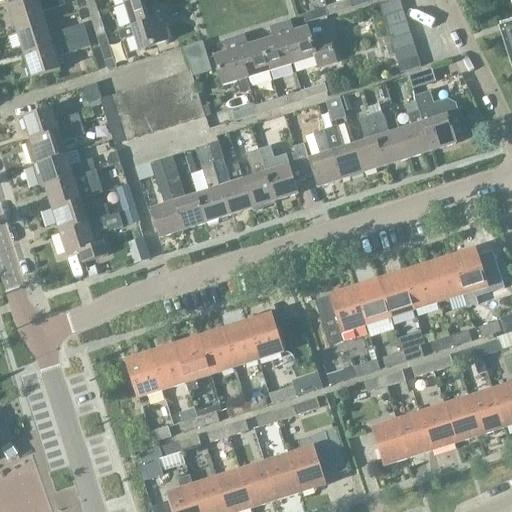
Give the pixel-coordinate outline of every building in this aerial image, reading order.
[(6,0),(11,11),(38,3),(38,0),(6,0)] [(18,34),(46,26),(42,12),(64,5),(62,0),(38,0),(38,3),(11,11),(18,34)] [(84,0),(90,17),(100,14),(95,0),(84,0)] [(131,28),(172,15),(169,6),(158,10),(155,0),(143,0),(125,6),(131,28)] [(353,0),(350,1),(353,10),(375,3),(374,0),(353,0)] [(327,9),(330,18),(353,10),(350,1),(327,9)] [(384,19),(405,13),(401,2),(381,9),(384,19)] [(306,25),(330,18),(327,9),(303,16),(306,25)] [(408,24),(405,13),(384,19),(388,30),(408,24)] [(96,38),(107,35),(100,14),(90,17),(96,38)] [(175,26),(172,15),(131,28),(118,31),(120,41),(134,37),(139,52),(168,43),(164,29),(175,26)] [(281,27),(293,67),(314,60),(317,70),(336,64),(328,38),(311,43),(307,30),(293,34),(290,24),(281,27)] [(412,35),(408,24),(388,30),(391,41),(412,35)] [(52,47),(63,44),(75,40),(72,28),(49,35),(46,26),(18,34),(25,58),(53,49),(52,47)] [(261,44),(270,74),(293,67),(281,27),(270,30),(273,40),(261,44)] [(511,28),(502,31),(511,63),(511,28)] [(107,35),(96,38),(104,63),(114,60),(107,35)] [(415,46),(412,35),(391,41),(395,52),(415,46)] [(270,74),(261,44),(247,48),(244,38),(234,41),(247,81),(270,74)] [(229,54),(214,59),(223,88),(237,84),(240,96),(250,93),(247,81),(234,41),(226,44),(229,54)] [(395,52),(398,63),(418,57),(415,46),(395,52)] [(200,47),(184,52),(189,66),(205,61),(200,47)] [(60,72),(53,49),(25,58),(32,81),(60,72)] [(422,68),(418,57),(398,63),(401,74),(422,68)] [(435,82),(431,69),(408,77),(412,89),(435,82)] [(191,73),(180,76),(187,100),(198,97),(191,73)] [(176,104),(187,100),(180,76),(168,80),(176,104)] [(164,107),(176,104),(168,80),(157,84),(164,107)] [(153,110),(164,107),(157,84),(146,87),(153,110)] [(142,114),(153,110),(146,87),(135,90),(142,114)] [(302,94),(304,102),(328,95),(326,87),(302,94)] [(131,117),(142,114),(135,90),(124,94),(131,117)] [(119,121),(131,117),(124,94),(112,97),(119,121)] [(304,102),(302,94),(278,101),(281,109),(304,102)] [(108,124),(119,121),(112,97),(101,101),(108,124)] [(205,119),(198,97),(187,100),(195,122),(205,119)] [(417,102),(433,153),(456,146),(455,143),(467,139),(459,114),(458,114),(455,106),(449,103),(431,109),(427,98),(417,102)] [(195,122),(187,100),(176,104),(183,126),(195,122)] [(278,101),(255,108),(257,116),(281,109),(278,101)] [(410,160),(433,153),(417,102),(415,102),(415,101),(404,104),(412,128),(401,132),(410,160)] [(183,126),(176,104),(164,107),(171,130),(183,126)] [(171,130),(164,107),(153,110),(160,133),(171,130)] [(233,123),(257,116),(255,108),(231,115),(233,123)] [(30,143),(82,126),(79,116),(67,119),(66,115),(65,114),(64,112),(63,111),(62,110),(61,110),(59,110),(56,110),(52,111),(52,110),(23,119),(30,143)] [(160,133),(153,110),(142,114),(150,136),(160,133)] [(382,113),(371,116),(387,168),(410,160),(401,132),(388,136),(382,113)] [(150,136),(142,114),(131,117),(138,140),(150,136)] [(387,168),(371,116),(359,120),(366,143),(355,146),(364,175),(387,168)] [(138,140),(131,117),(119,121),(126,144),(138,140)] [(115,147),(126,144),(119,121),(108,124),(115,147)] [(37,165),(66,156),(62,144),(85,137),(82,126),(30,143),(37,165)] [(336,127),(324,131),(341,182),(364,175),(355,146),(343,150),(336,127)] [(318,190),(341,182),(324,131),(313,134),(320,157),(309,161),(303,145),(293,148),(295,155),(303,180),(314,177),(318,190)] [(206,148),(212,164),(223,160),(218,144),(206,148)] [(209,193),(197,197),(206,225),(230,218),(220,190),(212,164),(206,148),(195,151),(195,153),(196,152),(209,193)] [(295,183),(303,180),(295,155),(285,158),(288,167),(278,171),(271,149),(259,153),(276,203),(299,195),(295,183)] [(276,203),(259,153),(247,157),(254,178),(243,182),(253,210),(256,214),(263,211),(264,207),(276,203)] [(45,188),(95,172),(91,161),(70,168),(66,156),(37,165),(38,166),(35,167),(33,169),(36,178),(39,179),(41,178),(45,188)] [(103,177),(121,171),(118,160),(99,166),(103,177)] [(160,241),(183,233),(167,183),(160,163),(150,166),(159,196),(161,196),(165,208),(151,212),(160,241)] [(52,211),(81,202),(103,195),(95,172),(45,188),(52,211)] [(179,179),(167,183),(183,233),(206,225),(197,197),(186,201),(179,179)] [(230,218),(253,210),(243,182),(220,190),(230,218)] [(127,186),(119,189),(124,205),(132,202),(127,186)] [(81,202),(52,211),(59,234),(110,218),(107,206),(85,214),(81,202)] [(110,218),(59,234),(67,258),(96,249),(92,236),(108,231),(109,234),(124,229),(119,216),(110,218)] [(451,258),(463,298),(466,309),(478,305),(474,294),(487,290),(475,251),(451,258)] [(439,305),(463,298),(451,258),(427,266),(439,305)] [(415,313),(439,305),(427,266),(402,273),(415,313)] [(402,273),(378,281),(391,321),(415,313),(402,273)] [(391,321),(378,281),(354,289),(366,328),(391,321)] [(354,332),(366,328),(354,289),(330,296),(330,297),(315,302),(320,316),(330,348),(356,339),(354,332)] [(246,323),(259,362),(283,354),(271,315),(246,323)] [(497,322),(478,328),(482,339),(501,332),(497,322)] [(222,331),(235,370),(259,362),(246,323),(222,331)] [(211,377),(235,370),(222,331),(198,338),(211,377)] [(449,337),(452,348),(471,342),(468,331),(449,337)] [(433,354),(452,348),(449,337),(448,337),(447,332),(433,336),(432,334),(426,336),(428,344),(430,343),(433,354)] [(186,385),(211,377),(198,338),(174,346),(186,385)] [(497,341),(477,347),(481,358),(501,351),(497,341)] [(162,393),(186,385),(174,346),(150,354),(162,393)] [(401,353),(404,363),(423,357),(420,347),(401,353)] [(462,363),(481,358),(477,347),(459,353),(462,363)] [(385,369),(404,363),(401,353),(382,359),(385,369)] [(138,400),(162,393),(150,354),(126,361),(138,400)] [(449,356),(429,363),(433,373),(452,366),(449,356)] [(376,360),(373,361),(368,363),(352,368),(326,375),(329,386),(355,378),(380,371),(376,360)] [(415,379),(433,373),(429,363),(411,368),(415,379)] [(401,372),(382,378),(385,388),(405,382),(401,372)] [(385,388),(382,378),(363,384),(366,392),(367,394),(385,388)] [(320,380),(293,387),(296,397),(323,389),(320,380)] [(511,385),(492,391),(505,429),(511,427),(511,385)] [(293,387),(274,393),(277,403),(296,397),(293,387)] [(481,437),(505,429),(492,391),(468,399),(481,437)] [(245,402),(248,413),(267,407),(264,396),(245,402)] [(457,445),(481,437),(468,399),(444,406),(457,445)] [(229,419),(248,413),(245,402),(226,409),(229,419)] [(293,406),(275,412),(278,422),(296,416),(293,406)] [(432,452),(457,445),(444,406),(420,414),(432,452)] [(197,418),(200,428),(219,422),(215,412),(197,418)] [(278,422),(275,412),(255,418),(258,428),(278,422)] [(408,460),(432,452),(420,414),(396,422),(408,460)] [(181,434),(200,428),(197,418),(178,424),(181,434)] [(245,422),(226,428),(229,437),(248,431),(245,422)] [(383,468),(408,460),(396,422),(371,429),(383,468)] [(167,427),(148,433),(151,444),(171,438),(167,427)] [(210,443),(229,437),(226,428),(207,434),(210,443)] [(298,442),(301,452),(313,448),(322,479),(347,471),(347,470),(346,470),(333,431),(298,442)] [(197,437),(177,443),(181,453),(200,447),(197,437)] [(181,453),(177,443),(139,455),(147,481),(163,476),(158,460),(181,453)] [(18,455),(11,444),(1,450),(3,453),(9,461),(13,458),(18,455)] [(325,487),(322,479),(313,448),(301,452),(288,456),(301,495),(325,487)] [(276,502),(301,495),(288,456),(264,464),(276,502)] [(252,510),(276,502),(264,464),(240,471),(252,510)] [(226,511),(245,511),(252,510),(240,471),(216,479),(226,511)] [(199,511),(191,487),(188,478),(179,480),(182,490),(167,495),(172,511),(199,511)] [(199,511),(226,511),(216,479),(191,487),(199,511)]
